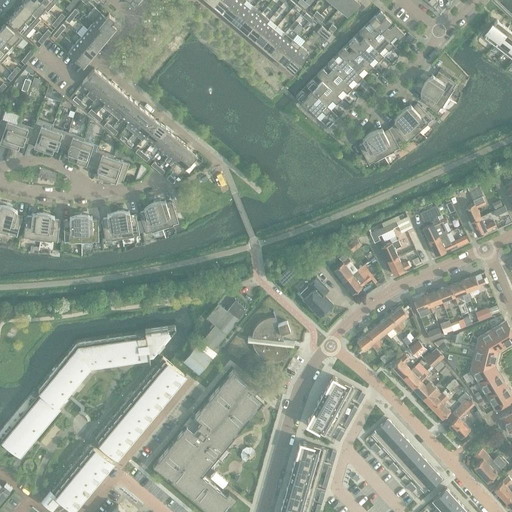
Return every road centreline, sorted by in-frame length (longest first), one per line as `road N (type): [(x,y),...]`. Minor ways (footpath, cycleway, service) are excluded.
road 1 (residential): [(331,343),(394,289),(487,248)]
road 2 (residential): [(264,511),(293,407),(331,343)]
road 3 (residential): [(448,459),(331,343)]
road 4 (residential): [(223,161),(97,59)]
road 5 (residential): [(442,34),(348,134)]
road 6 (residential): [(115,474),(191,380)]
